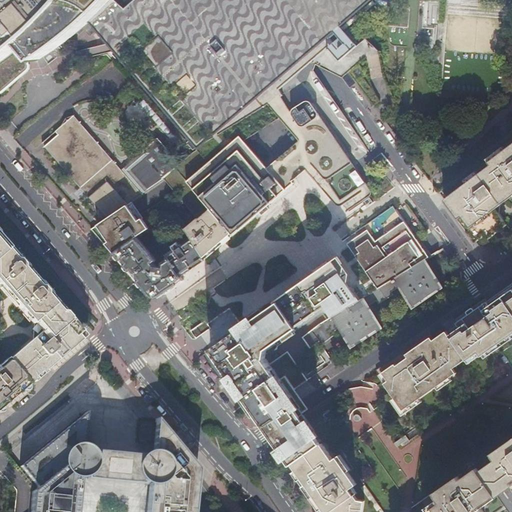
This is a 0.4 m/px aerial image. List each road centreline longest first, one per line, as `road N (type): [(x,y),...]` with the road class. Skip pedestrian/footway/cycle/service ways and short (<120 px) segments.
road 1 (residential): [(483,281),(304,46)]
road 2 (residential): [(483,281),(244,441)]
road 3 (secondary): [(129,349),(268,511)]
road 4 (secondary): [(134,315),(0,159)]
road 5 (secondary): [(0,176),(116,326)]
road 6 (residential): [(115,332),(0,431)]
road 7 (secondary): [(244,441),(151,335)]
